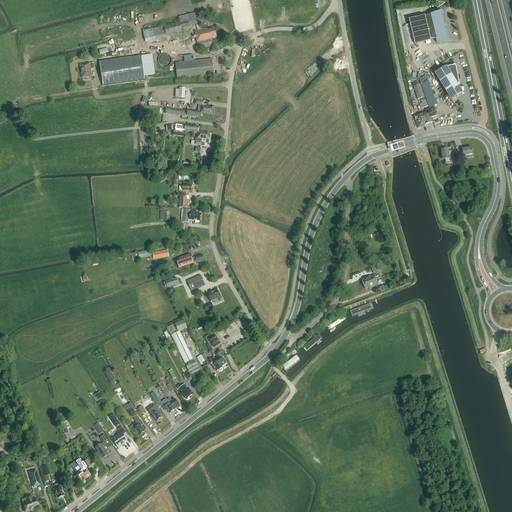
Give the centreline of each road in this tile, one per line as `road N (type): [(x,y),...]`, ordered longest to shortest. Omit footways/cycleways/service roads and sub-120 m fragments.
road 1 (track): [(290,384),(356,327),(416,305),(484,511)]
road 2 (secondary): [(78,511),(273,351)]
road 3 (unclassified): [(273,351),(213,247),(226,126)]
road 4 (unclassified): [(226,126),(177,121),(37,139),(17,115),(0,123)]
road 5 (track): [(137,511),(207,451),(280,409),(293,392),(285,380)]
road 6 (track): [(290,384),(275,404),(204,444),(123,511)]
road 7 (unclassified): [(226,126),(244,41),(268,30),(312,28),(339,5)]
road 8 (residential): [(286,334),(293,337),(329,308),(343,285),(346,177)]
road 9 (motorway): [(477,0),(511,173)]
road 10 (secondary): [(286,334),(317,220),(346,177)]
road 11 (unclassified): [(375,154),(339,5)]
road 12 (unclassified): [(479,134),(484,111),(456,4)]
road 13 (secondary): [(479,134),(490,143),(497,183),(478,244)]
